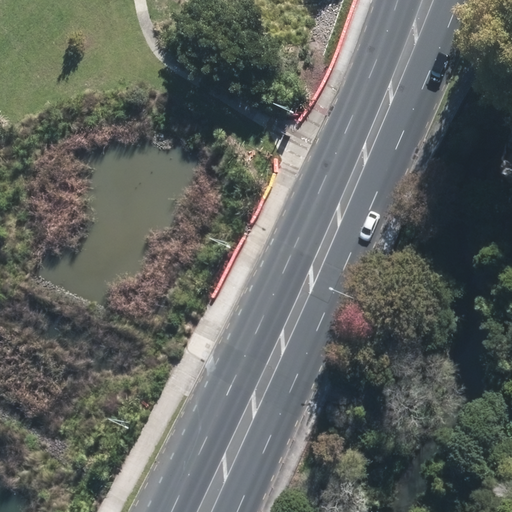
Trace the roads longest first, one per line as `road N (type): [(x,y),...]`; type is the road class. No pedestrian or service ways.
road 1 (primary): [(204,511),(342,207)]
road 2 (primary): [(456,0),(342,207)]
road 3 (primary): [(342,207),(402,0)]
